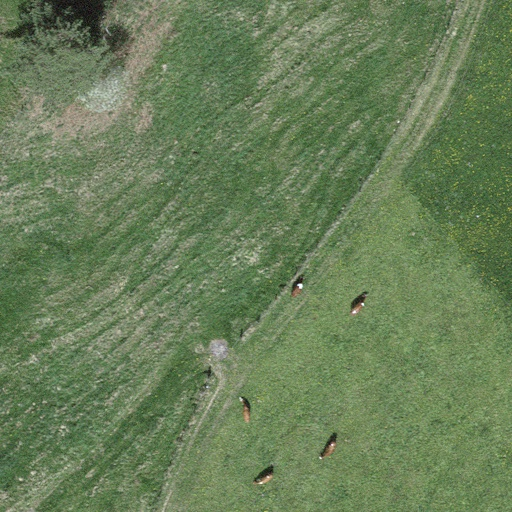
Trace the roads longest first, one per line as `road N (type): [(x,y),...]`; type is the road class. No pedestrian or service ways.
road 1 (track): [(167,511),(236,372),(375,197),(441,86),(474,0)]
road 2 (track): [(43,511),(195,360),(213,358),(236,372)]
